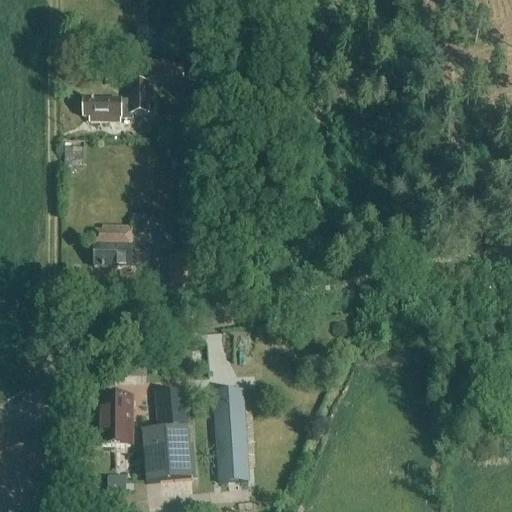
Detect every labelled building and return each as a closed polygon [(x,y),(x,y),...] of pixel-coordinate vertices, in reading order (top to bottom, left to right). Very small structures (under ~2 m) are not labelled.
[(148,0),(148,10),(178,11),(178,0),(148,0)] [(127,58),(152,59),(153,24),(128,23),(127,58)] [(160,53),(173,52),(173,39),(160,39),(160,53)] [(147,78),(159,78),(180,78),(180,66),(147,66),(147,78)] [(130,123),(130,117),(148,116),(148,87),(130,87),(130,103),(83,103),(83,120),(89,120),(89,125),(120,125),(120,123),(130,123)] [(86,169),(87,152),(65,151),(64,169),(86,169)] [(131,271),(132,229),(101,229),(101,234),(94,233),(94,270),(131,271)] [(170,302),(195,302),(194,261),(170,261),(170,302)] [(145,487),(159,486),(192,483),(187,431),(183,395),(155,398),(158,434),(141,436),(145,487)] [(220,486),(248,483),(242,396),(215,399),(220,486)] [(133,451),(134,402),(97,401),(97,451),(133,451)]
